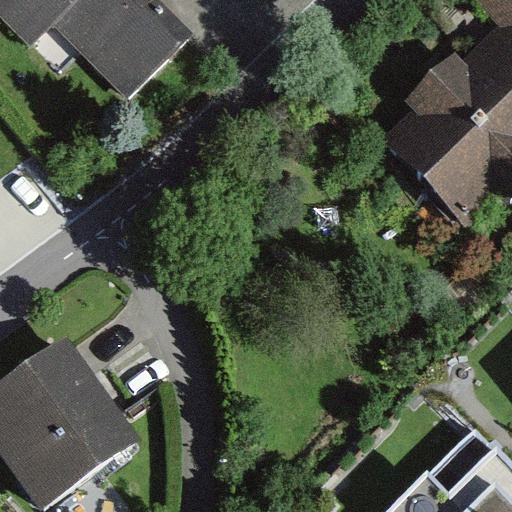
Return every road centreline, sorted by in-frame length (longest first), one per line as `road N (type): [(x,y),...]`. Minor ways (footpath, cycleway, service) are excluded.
road 1 (residential): [(354,0),(110,227)]
road 2 (residential): [(110,227),(172,318),(188,364),(199,511)]
road 3 (residential): [(110,227),(0,309)]
